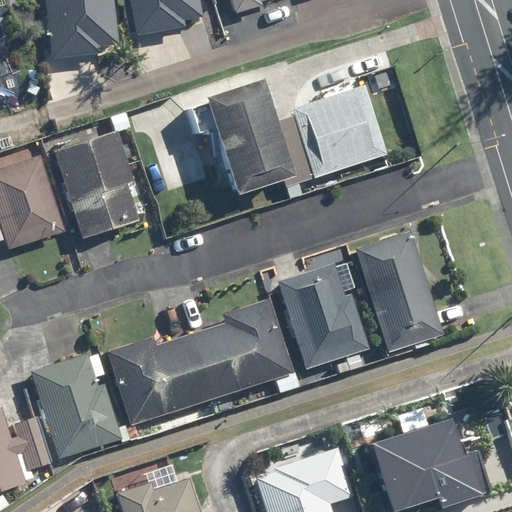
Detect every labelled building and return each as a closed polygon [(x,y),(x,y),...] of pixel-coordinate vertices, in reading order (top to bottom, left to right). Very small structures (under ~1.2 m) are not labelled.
[(39,0),(46,60),(95,55),(95,48),(112,47),(107,0),(39,0)] [(123,0),(130,37),(178,29),(177,23),(197,19),(193,0),(123,0)] [(230,0),(235,16),(261,8),(260,5),(277,0),(230,0)] [(204,103),(206,108),(188,114),(196,141),(215,135),(223,163),(214,166),(219,181),(228,178),(236,201),(284,185),(286,191),(384,159),(363,92),(292,114),(293,119),(274,125),(262,85),(204,103)] [(139,182),(132,185),(116,134),(53,153),(82,243),(140,224),(139,220),(150,216),(139,182)] [(40,158),(0,170),(0,230),(7,253),(64,235),(40,158)] [(167,240),(183,234),(178,220),(162,227),(167,240)] [(354,252),(387,357),(442,338),(409,235),(354,252)] [(331,268),(277,285),(305,373),(367,353),(349,297),(343,300),(340,292),(349,289),(343,269),(332,271),(331,268)] [(224,326),(188,338),(209,404),(292,376),(269,303),(222,319),(224,326)] [(150,341),(107,356),(130,429),(209,404),(188,338),(153,349),(150,341)] [(93,382),(103,378),(97,357),(86,361),(85,357),(30,374),(59,463),(119,443),(101,389),(96,391),(93,382)] [(279,396),(297,390),(292,377),(274,383),(279,396)] [(9,443),(0,412),(0,495),(2,495),(24,488),(14,458),(21,456),(26,472),(47,467),(33,421),(12,427),(16,441),(9,443)] [(124,431),(129,445),(137,442),(133,428),(124,431)] [(121,447),(129,445),(124,431),(117,434),(121,447)] [(385,450),(356,460),(372,511),(459,484),(454,472),(463,469),(457,452),(449,455),(442,435),(387,453),(385,450)] [(332,448),(249,475),(260,511),(327,511),(324,503),(348,496),(332,448)] [(152,480),(116,492),(122,511),(200,511),(190,477),(154,488),(152,480)]
